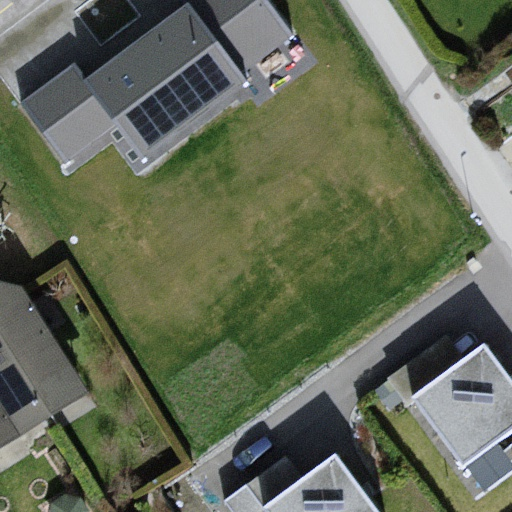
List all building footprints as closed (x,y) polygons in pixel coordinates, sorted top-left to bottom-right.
[(187,3),(84,80),(142,158),(245,81),(187,3)] [(0,455),(96,401),(31,293),(0,282),(0,455)] [(457,375),(437,348),(373,393),(393,421),(418,403),(457,375)] [(457,375),(418,403),(466,468),(511,435),(511,381),(490,351),(457,375)] [(272,511),(308,487),(288,460),(224,505),(228,511),(272,511)] [(308,487),(272,511),(376,511),(341,463),(308,487)]
